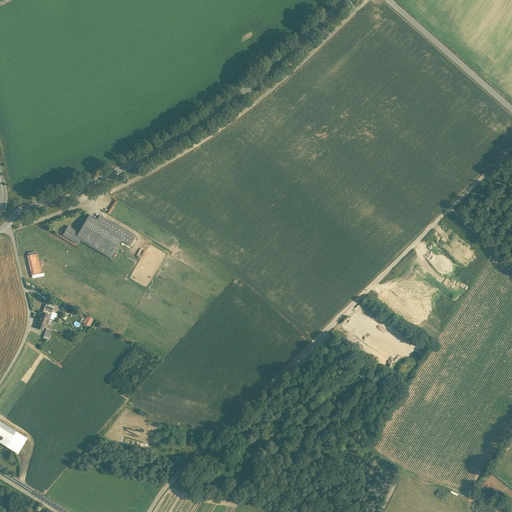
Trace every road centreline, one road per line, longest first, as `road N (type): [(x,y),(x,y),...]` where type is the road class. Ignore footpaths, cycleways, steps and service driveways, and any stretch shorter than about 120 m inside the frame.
road 1 (unclassified): [(148,511),(181,466),(511,147)]
road 2 (unclassified): [(5,225),(20,210),(97,180),(195,125),(276,64),(341,0)]
road 3 (unclassified): [(0,384),(28,325),(5,225)]
road 4 (unclassified): [(511,109),(389,0)]
road 5 (track): [(168,483),(315,511)]
